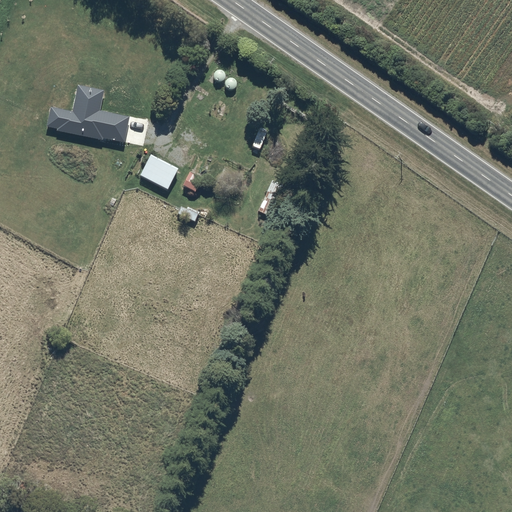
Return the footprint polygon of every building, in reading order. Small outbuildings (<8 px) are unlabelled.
[(179,112),(170,136),(195,146),(194,149),(203,152),(204,149),(227,158),(240,123),(220,115),(216,126),(179,112)] [(177,171),(150,157),(139,177),(167,191),(177,171)] [(196,176),(190,173),(182,188),(195,194),(201,179),(196,177),(196,176)] [(284,187),(270,181),(257,212),(271,218),(284,187)] [(180,209),(177,215),(194,223),(197,217),(180,209)]
